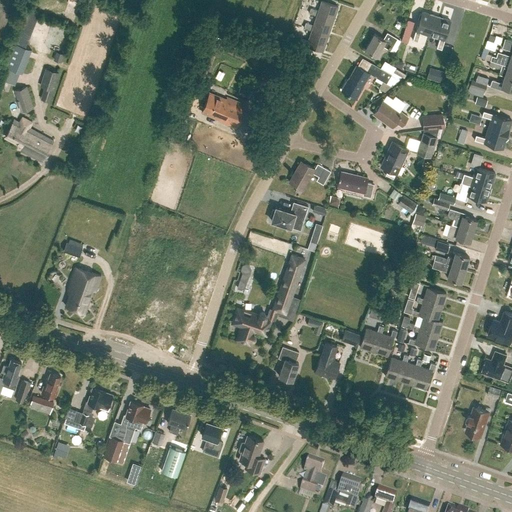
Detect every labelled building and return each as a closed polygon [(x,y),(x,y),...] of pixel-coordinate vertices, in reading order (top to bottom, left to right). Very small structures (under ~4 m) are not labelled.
[(317,15),(333,21),(338,6),(322,0),(318,10),(311,7),(309,12),(317,15)] [(420,32),(430,35),(436,15),(433,15),(422,11),(421,13),(419,13),(418,19),(419,19),(416,30),(415,30),(412,39),(418,41),(420,32)] [(328,35),(333,21),(317,15),(313,24),(306,22),(304,27),(312,30),(312,29),(328,35)] [(436,15),(430,35),(439,38),(436,47),(442,49),(445,38),(444,38),(450,20),(444,18),(436,15)] [(404,32),(412,34),(415,22),(408,20),(404,32)] [(39,47),(63,50),(66,25),(42,23),(39,47)] [(323,50),(328,35),(312,29),(312,30),(308,39),(301,36),(299,42),(323,50)] [(390,49),(397,38),(387,32),(384,38),(374,33),(365,49),(376,55),(382,44),(390,49)] [(511,52),(511,56),(511,55),(511,40),(505,39),(503,47),(511,50),(511,52)] [(22,73),(32,49),(15,42),(5,66),(22,73)] [(270,54),(262,45),(254,52),(262,61),(270,54)] [(54,59),(60,61),(62,53),(56,52),(54,59)] [(511,55),(511,56),(498,52),(497,57),(492,56),(491,60),(511,66),(511,55)] [(395,59),(393,65),(402,68),(403,64),(402,61),(395,59)] [(385,60),(381,65),(380,67),(391,74),(395,68),(396,67),(393,65),(385,60)] [(511,77),(511,66),(491,60),(489,65),(500,69),(499,74),(505,75),(511,77)] [(369,73),(376,77),(375,80),(381,83),(379,88),(384,91),(402,77),(403,78),(406,74),(400,71),(395,68),(391,74),(380,67),(371,62),(366,71),(357,65),(347,82),(346,82),(342,90),(356,98),(361,90),(360,90),(369,73)] [(49,101),(59,72),(45,67),(39,86),(44,87),(40,99),(49,101)] [(435,69),(432,79),(442,82),(445,73),(435,69)] [(475,81),(487,84),(489,78),(477,75),(475,81)] [(511,89),(511,77),(505,75),(502,83),(492,80),(491,86),(502,89),(503,87),(511,89)] [(188,109),(199,80),(193,78),(181,106),(188,109)] [(472,80),(470,85),(485,90),(487,84),(475,81),(472,80)] [(21,111),(33,107),(26,86),(14,91),(21,111)] [(226,99),(210,92),(202,111),(219,118),(219,120),(235,127),(245,104),(227,97),(226,99)] [(283,105),(287,98),(289,95),(285,93),(279,103),(283,106),(283,105)] [(485,106),(486,100),(476,97),(474,103),(485,106)] [(394,108),(382,100),(374,113),(392,126),(396,121),(402,125),(408,116),(395,107),(394,108)] [(488,127),(507,134),(511,119),(493,114),(493,113),(483,110),(482,115),(491,118),(488,127)] [(469,113),(468,120),(478,122),(480,115),(469,113)] [(424,130),(438,128),(438,127),(443,127),(442,115),(423,116),(424,128),(424,130)] [(33,122),(22,116),(18,121),(14,119),(5,136),(24,146),(22,150),(43,160),(54,140),(30,127),(33,122)] [(507,134),(488,127),(485,137),(476,134),(474,139),(484,142),(503,148),(507,134)] [(438,128),(424,130),(423,132),(417,152),(430,157),(437,135),(438,128)] [(465,136),(459,134),(457,141),(463,143),(465,136)] [(387,159),(383,166),(389,169),(386,174),(394,178),(396,172),(397,173),(408,148),(393,141),(385,158),(387,159)] [(315,168),(305,162),(301,160),(298,166),(289,181),(303,189),(312,172),(319,176),(318,178),(324,182),(330,170),(317,163),(315,168)] [(462,177),(490,186),(495,172),(476,166),(473,175),(463,173),(457,171),(455,175),(462,177)] [(370,196),(373,183),(366,182),(368,177),(341,171),(338,185),(364,191),(363,194),(370,196)] [(486,201),(490,186),(462,177),(460,182),(465,184),(470,185),(468,191),(467,194),(468,195),(486,201)] [(465,184),(460,182),(456,197),(466,200),(468,195),(467,194),(468,191),(470,185),(465,184)] [(388,194),(396,199),(400,193),(392,188),(388,194)] [(438,199),(449,202),(450,202),(453,203),(455,197),(440,192),(438,199)] [(417,203),(403,194),(397,203),(411,212),(417,203)] [(432,204),(447,209),(449,202),(438,199),(434,197),(432,204)] [(303,221),(308,205),(293,201),(290,211),(275,206),(275,209),(272,209),(270,217),(272,217),(271,220),(278,222),(277,225),(286,227),(286,225),(294,227),(296,219),(303,221)] [(323,214),(325,209),(314,205),(313,210),(323,214)] [(459,226),(473,230),(477,219),(464,216),(465,213),(450,208),(447,216),(461,221),(459,226)] [(426,216),(416,212),(412,222),(422,226),(426,216)] [(319,234),(322,225),(316,223),(313,232),(319,234)] [(458,237),(470,241),(473,230),(459,226),(451,223),(447,236),(457,239),(458,237)] [(425,236),(423,243),(433,246),(435,239),(425,236)] [(446,251),(449,245),(439,241),(437,248),(446,251)] [(74,245),(67,242),(64,250),(71,252),(74,245)] [(434,259),(465,269),(469,256),(455,252),(453,258),(448,256),(447,258),(436,255),(434,259)] [(291,254),(290,257),(285,272),(272,308),(285,313),(304,258),(291,254)] [(461,281),(465,269),(434,259),(432,266),(449,271),(447,277),(461,281)] [(246,274),(250,272),(251,268),(249,265),(246,264),(242,265),(241,269),(243,272),(246,274)] [(96,291),(101,275),(76,266),(68,289),(71,290),(66,305),(84,312),(92,289),(96,291)] [(244,287),(246,283),(244,280),(240,279),(237,287),(241,289),(244,287)] [(423,300),(442,307),(446,293),(427,287),(424,298),(418,296),(416,300),(422,302),(423,300)] [(388,296),(386,295),(384,295),(381,294),(377,305),(383,307),(388,296)] [(413,308),(411,307),(414,300),(408,298),(403,311),(411,313),(413,308)] [(438,320),(442,307),(423,300),(422,302),(419,311),(413,309),(412,314),(419,316),(419,314),(423,316),(423,315),(438,320)] [(259,314),(249,311),(248,316),(235,312),(232,320),(234,323),(240,326),(236,339),(247,343),(250,341),(251,339),(252,339),(253,339),(254,338),(255,337),(255,336),(255,335),(254,334),(253,334),(253,333),(254,330),(266,335),(271,319),(266,317),(266,316),(266,315),(266,314),(265,313),(264,312),(263,312),(262,312),(261,312),(260,313),(259,313),(259,314)] [(494,318),(488,334),(510,342),(510,341),(511,341),(511,313),(505,311),(501,321),(494,318)] [(443,321),(438,320),(423,315),(423,316),(420,326),(414,324),(413,329),(419,331),(419,329),(438,335),(443,321)] [(323,322),(309,318),(307,324),(315,326),(313,332),(319,334),(323,322)] [(380,332),(382,332),(383,326),(379,325),(377,331),(366,327),(360,346),(374,351),(380,332)] [(356,345),(360,334),(344,328),(340,339),(356,345)] [(380,332),(374,351),(387,355),(393,336),(395,337),(397,330),(393,329),(391,335),(382,332),(380,332)] [(434,348),(438,335),(419,329),(419,331),(416,340),(410,338),(408,342),(415,344),(415,343),(434,348)] [(332,359),(337,345),(326,342),(322,354),(321,354),(315,369),(334,376),(339,362),(332,359)] [(403,352),(405,345),(399,343),(397,350),(403,352)] [(292,380),(299,363),(295,361),(299,352),(283,346),(279,357),(284,359),(279,375),(292,380)] [(408,352),(416,355),(418,350),(410,347),(408,352)] [(486,357),(481,371),(500,378),(509,382),(511,375),(511,366),(505,364),(503,364),(507,354),(495,350),(492,359),(486,357)] [(405,361),(406,361),(408,355),(404,354),(402,360),(391,356),(385,375),(399,380),(405,361)] [(14,388),(16,383),(19,376),(17,375),(22,362),(11,358),(8,366),(4,364),(1,371),(4,372),(3,377),(0,376),(0,391),(3,384),(14,388)] [(418,365),(420,365),(422,359),(418,358),(416,364),(406,361),(405,361),(399,380),(412,384),(418,365)] [(418,365),(412,384),(426,388),(432,370),(433,370),(435,364),(431,362),(429,368),(420,365),(418,365)] [(56,389),(61,376),(50,372),(45,386),(44,385),(41,392),(55,397),(58,390),(56,389)] [(24,401),(30,382),(22,379),(15,398),(24,401)] [(492,396),(498,398),(501,389),(490,385),(488,391),(492,393),(492,396)] [(108,411),(111,403),(109,403),(112,394),(105,391),(93,387),(88,401),(86,401),(84,408),(90,410),(92,403),(100,406),(99,408),(108,411)] [(50,413),(54,402),(33,394),(29,406),(50,413)] [(119,426),(126,429),(128,424),(140,428),(143,421),(145,422),(150,408),(143,406),(143,405),(131,400),(126,414),(124,413),(119,426)] [(482,435),(490,411),(474,406),(471,415),(470,414),(468,416),(467,419),(468,422),(469,422),(466,429),(467,431),(470,432),(470,433),(471,435),(474,436),(476,435),(476,434),(480,435),(482,435)] [(185,428),(190,415),(172,408),(167,422),(172,423),(169,431),(177,433),(180,426),(185,428)] [(83,429),(88,414),(76,410),(71,425),(83,429)] [(511,446),(511,419),(509,419),(501,443),(511,446)] [(218,456),(223,442),(217,440),(222,426),(207,420),(202,435),(207,437),(203,450),(218,456)] [(156,430),(152,441),(161,444),(163,438),(161,437),(162,432),(156,430)] [(258,455),(263,440),(247,435),(245,442),(243,441),(241,442),(239,449),(239,451),(242,451),(239,459),(247,461),(245,467),(260,472),(265,458),(258,455)] [(117,460),(124,440),(111,436),(104,455),(117,460)] [(58,441),(54,453),(65,457),(69,445),(58,441)] [(185,451),(170,445),(161,470),(176,475),(185,451)] [(320,475),(324,462),(309,456),(304,471),(309,472),(306,481),(304,480),(301,489),(314,494),(317,486),(322,488),(326,478),(320,475)] [(339,492),(338,495),(335,501),(346,505),(347,503),(354,505),(361,486),(359,485),(360,483),(343,477),(339,487),(340,488),(338,492),(339,492)] [(222,501),(225,494),(227,487),(219,485),(215,498),(222,501)] [(391,511),(394,506),(392,506),(396,495),(379,489),(375,500),(386,504),(383,511),(391,511)] [(323,505),(333,509),(335,501),(338,495),(328,492),(323,505)] [(369,511),(372,504),(363,500),(359,511),(369,511)] [(427,511),(429,507),(412,501),(409,511),(408,511),(427,511)]
